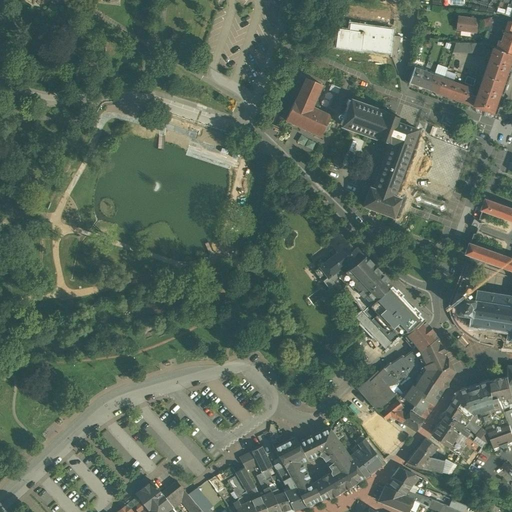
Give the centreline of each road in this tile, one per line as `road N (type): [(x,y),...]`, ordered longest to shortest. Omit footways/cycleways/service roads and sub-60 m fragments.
road 1 (residential): [(436,289),(402,275),(244,125),(153,103),(45,99),(0,85)]
road 2 (residential): [(382,358),(312,417),(294,414),(248,371),(130,398),(58,447),(0,506)]
road 3 (residential): [(511,116),(497,124),(436,289)]
